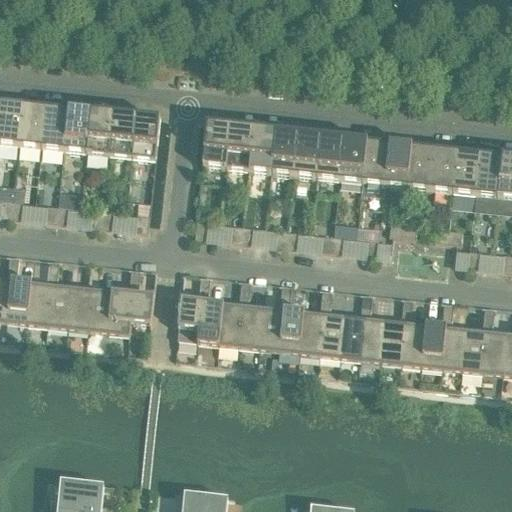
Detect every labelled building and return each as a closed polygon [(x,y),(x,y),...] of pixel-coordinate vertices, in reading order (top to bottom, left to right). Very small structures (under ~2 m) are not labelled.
[(0,113),(0,149),(19,152),(23,111),(1,109),(0,113)] [(19,152),(42,154),(46,114),(23,111),(19,152)] [(42,154),(64,157),(69,116),(46,114),(42,154)] [(64,157),(87,159),(91,118),(69,116),(64,157)] [(87,159),(110,162),(114,121),(91,118),(87,159)] [(110,162),(132,164),(137,123),(114,121),(110,162)] [(137,123),(132,164),(156,167),(160,126),(137,123)] [(203,172),(226,174),(230,134),(207,131),(203,172)] [(226,174),(249,177),(253,136),(230,134),(226,174)] [(249,177),(271,179),(276,138),(253,136),(249,177)] [(271,179),(294,182),(299,141),(276,138),(271,179)] [(294,182),(317,184),(321,143),(299,141),(294,182)] [(317,184),(340,186),(344,146),(321,143),(317,184)] [(340,186),(362,189),(367,148),(344,146),(340,186)] [(362,189),(385,191),(389,151),(367,148),(362,189)] [(385,191),(408,194),(412,153),(389,151),(385,191)] [(408,194),(430,196),(435,155),(412,153),(408,194)] [(430,196),(453,199),(457,158),(435,155),(430,196)] [(453,199),(475,201),(480,160),(457,158),(453,199)] [(475,201),(498,203),(503,163),(480,160),(475,201)] [(498,203),(511,204),(511,163),(503,163),(498,203)] [(137,220),(149,221),(151,204),(140,203),(139,208),(138,208),(137,220)] [(0,219),(0,222),(11,224),(13,209),(1,207),(0,219)] [(13,209),(11,224),(23,225),(24,210),(13,209)] [(45,228),(56,229),(58,214),(47,212),(45,228)] [(58,214),(56,229),(68,230),(70,215),(58,214)] [(90,233),(102,234),(103,218),(92,217),(90,233)] [(103,218),(102,234),(113,235),(115,220),(103,218)] [(137,222),(136,238),(148,239),(150,222),(137,220),(137,222)] [(195,244),(207,245),(209,230),(209,228),(197,227),(195,244)] [(389,242),(402,244),(404,230),(390,229),(389,242)] [(348,242),(356,243),(358,231),(350,230),(348,242)] [(404,230),(402,244),(416,245),(417,232),(404,230)] [(230,248),(241,249),(243,234),(231,232),(230,248)] [(243,234),(241,249),(253,250),(254,235),(243,234)] [(434,247),(447,249),(449,235),(436,234),(434,247)] [(449,235),(447,249),(461,250),(462,236),(449,235)] [(275,253),(286,254),(288,238),(277,237),(275,253)] [(288,238),(286,254),(298,255),(299,240),(288,238)] [(320,258),(332,259),(333,243),(322,242),(320,258)] [(333,243),(332,259),(343,260),(345,244),(333,243)] [(366,262),(377,264),(379,248),(367,247),(366,262)] [(467,273),(479,275),(481,259),(469,258),(467,273)] [(9,264),(8,275),(18,276),(19,264),(21,265),(21,264),(7,262),(7,263),(9,264)] [(502,277),(511,278),(511,262),(503,262),(502,277)] [(49,279),(58,280),(59,269),(62,269),(62,268),(48,267),(47,268),(50,268),(49,279)] [(89,283),(99,284),(100,273),(102,273),(88,271),(88,272),(90,272),(89,283)] [(7,287),(11,287),(16,287),(18,276),(8,275),(7,287)] [(131,276),(130,288),(139,289),(141,277),(143,278),(143,277),(129,275),(129,276),(131,276)] [(47,291),(52,291),(57,292),(58,280),(49,279),(47,291)] [(88,295),(93,296),(98,296),(99,284),(89,283),(88,295)] [(199,295),(209,296),(210,285),(212,285),(213,284),(198,283),(198,284),(201,284),(199,295)] [(0,328),(7,329),(11,287),(7,287),(0,285),(0,328)] [(7,329),(27,332),(32,289),(16,287),(11,287),(7,329)] [(240,300),(249,301),(251,289),(253,290),(253,289),(239,287),(239,288),(241,288),(240,300)] [(129,299),(133,300),(138,300),(139,289),(130,288),(129,299)] [(27,332),(48,334),(52,291),(47,291),(32,289),(27,332)] [(48,334),(68,336),(73,294),(57,292),(52,291),(48,334)] [(280,304),(290,305),(291,294),(294,294),(294,293),(279,292),(282,293),(280,304)] [(68,336),(88,338),(93,296),(88,295),(73,294),(68,336)] [(198,307),(203,308),(207,308),(209,296),(199,295),(198,307)] [(88,338),(109,340),(113,298),(98,296),(93,296),(88,338)] [(322,297),(321,308),(330,309),(332,298),(334,298),(334,297),(320,296),(320,297),(322,297)] [(113,298),(109,340),(128,343),(129,343),(131,329),(130,329),(133,300),(129,299),(113,298)] [(138,300),(133,300),(130,329),(131,329),(150,331),(150,333),(151,333),(154,302),(138,300)] [(240,300),(239,311),(243,312),(248,312),(249,301),(240,300)] [(363,302),(361,313),(371,314),(372,302),(375,303),(375,302),(360,300),(360,301),(363,302)] [(280,304),(279,316),(284,316),(289,317),(290,305),(280,304)] [(177,348),(197,350),(203,308),(198,307),(182,305),(177,348)] [(402,317),(412,318),(413,307),(415,307),(415,306),(401,305),(401,306),(403,306),(402,317)] [(197,350),(218,352),(223,310),(207,308),(203,308),(197,350)] [(320,320),(324,321),(329,321),(330,309),(321,308),(320,320)] [(444,310),(443,322),(452,323),(453,311),(456,312),(456,311),(441,309),(441,310),(444,310)] [(218,352),(239,355),(243,312),(239,311),(223,310),(218,352)] [(239,355),(259,357),(264,314),(248,312),(243,312),(239,355)] [(360,325),(365,325),(370,326),(371,314),(361,313),(360,325)] [(259,357),(279,359),(284,316),(279,316),(264,314),(259,357)] [(485,315),(483,326),(493,327),(494,316),(496,316),(496,315),(482,314),(485,315)] [(279,359),(300,361),(304,319),(289,317),(284,316),(279,359)] [(401,329),(406,329),(410,330),(412,318),(402,317),(401,329)] [(300,361),(320,363),(324,321),(320,320),(304,319),(300,361)] [(320,363),(340,365),(345,323),(329,321),(324,321),(320,363)] [(441,333),(446,334),(451,334),(452,323),(443,322),(441,333)] [(340,365),(360,368),(365,325),(360,325),(345,323),(340,365)] [(360,368),(381,370),(385,327),(370,326),(365,325),(360,368)] [(482,338),(487,338),(491,339),(493,327),(483,326),(482,338)] [(381,370),(401,372),(406,329),(401,329),(385,327),(381,370)] [(401,372),(421,374),(426,332),(410,330),(406,329),(401,372)] [(421,374),(442,376),(446,334),(441,333),(426,332),(421,374)] [(442,376),(462,379),(466,336),(451,334),(446,334),(442,376)] [(462,379),(482,381),(487,338),(482,338),(466,336),(462,379)] [(482,381),(502,383),(507,340),(491,339),(487,338),(482,381)] [(502,383),(511,383),(511,340),(507,340),(502,383)] [(107,511),(100,511),(102,491),(63,487),(59,511),(107,511)] [(225,511),(226,504),(187,500),(185,511),(225,511)]
